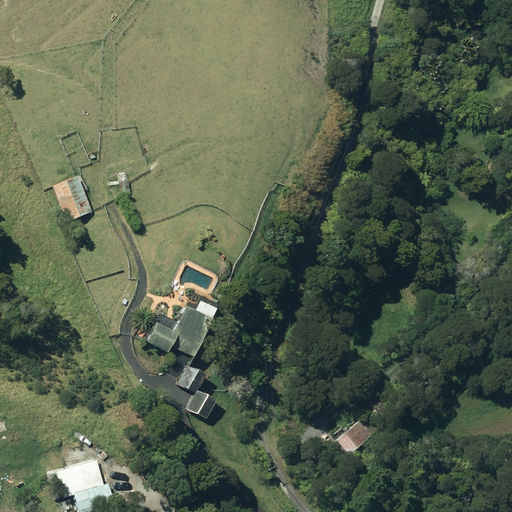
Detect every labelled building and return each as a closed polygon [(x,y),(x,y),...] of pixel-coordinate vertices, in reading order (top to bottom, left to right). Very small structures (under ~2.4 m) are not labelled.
[(479,109),(486,111),(488,102),(481,100),(479,109)] [(51,183),(66,220),(92,210),(77,174),(51,183)] [(118,179),(120,194),(130,192),(127,178),(118,179)] [(170,345),(191,355),(211,316),(185,303),(172,328),(154,319),(144,340),(167,351),(170,345)] [(186,364),(177,382),(195,391),(203,374),(186,364)] [(215,397),(197,388),(187,408),(205,418),(215,397)] [(335,439),(349,454),(371,434),(358,419),(335,439)] [(73,493),(78,511),(108,511),(116,510),(108,481),(104,483),(96,458),(56,470),(64,496),(73,493)] [(117,492),(118,502),(133,502),(132,492),(117,492)]
